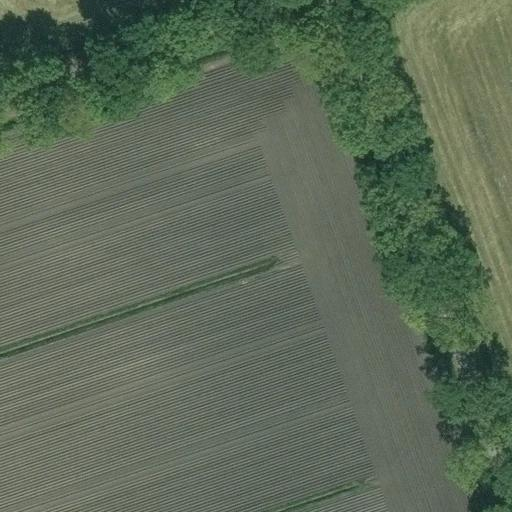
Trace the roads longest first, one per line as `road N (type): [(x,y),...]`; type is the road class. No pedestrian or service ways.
road 1 (unclassified): [(511,484),(342,0)]
road 2 (unclassified): [(0,94),(286,0)]
